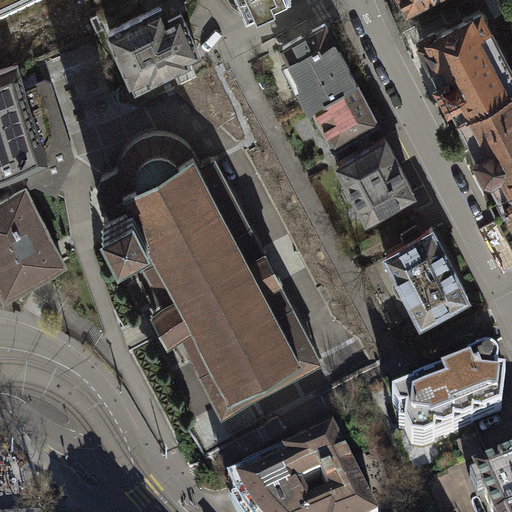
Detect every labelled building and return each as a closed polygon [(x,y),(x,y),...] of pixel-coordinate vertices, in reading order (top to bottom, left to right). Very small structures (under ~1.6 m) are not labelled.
[(176,0),(172,0),(109,28),(132,78),(148,72),(149,76),(187,59),(185,55),(198,49),(176,0)] [(242,0),(248,12),(273,0),(242,0)] [(460,114),(511,88),(511,68),(480,10),(434,32),(433,29),(415,38),(447,98),(452,99),(460,114)] [(313,103),(355,80),(325,22),(282,45),(302,82),(296,85),(307,106),(313,103)] [(23,84),(17,63),(4,67),(0,68),(0,175),(6,173),(10,182),(15,190),(25,185),(34,181),(56,193),(67,173),(77,156),(51,83),(45,78),(42,79),(23,84)] [(355,80),(313,103),(334,142),(377,120),(355,80)] [(511,88),(460,114),(501,193),(511,187),(511,88)] [(251,395),(321,358),(215,156),(201,163),(192,148),(178,134),(166,130),(147,131),(132,140),(123,150),(119,166),(103,173),(99,186),(111,208),(100,214),(117,245),(130,239),(163,299),(155,304),(172,337),(180,333),(221,411),(251,395)] [(383,135),(337,160),(345,175),(341,187),(345,196),(358,201),(366,216),(412,192),(383,135)] [(0,279),(5,289),(34,274),(62,258),(56,247),(25,185),(15,190),(0,198),(0,279)] [(511,187),(501,193),(511,212),(511,187)] [(433,227),(385,251),(396,272),(392,284),(397,294),(408,297),(416,314),(466,290),(433,227)] [(490,353),(392,401),(398,416),(405,415),(404,429),(411,443),(419,445),(500,410),(505,373),(496,372),(499,365),(499,359),(495,354),(490,353)] [(207,447),(216,443),(205,420),(196,425),(207,447)] [(373,511),(332,433),(228,488),(241,511),(373,511)] [(511,511),(511,458),(475,474),(491,511),(511,511)]
